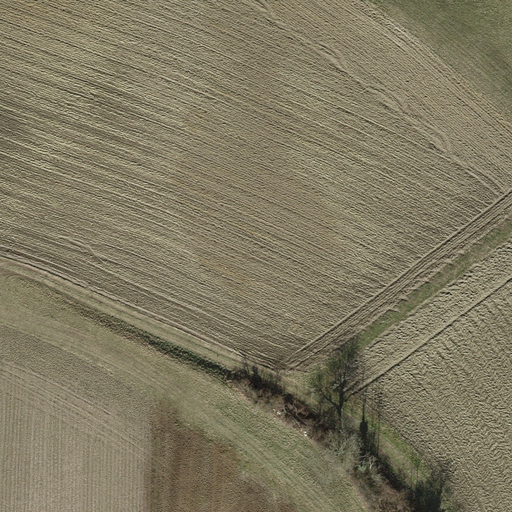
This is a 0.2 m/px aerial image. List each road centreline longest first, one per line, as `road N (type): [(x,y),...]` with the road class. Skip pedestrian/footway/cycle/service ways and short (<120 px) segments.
road 1 (track): [(0,273),(296,392),(511,228)]
road 2 (track): [(434,511),(403,464),(296,392)]
